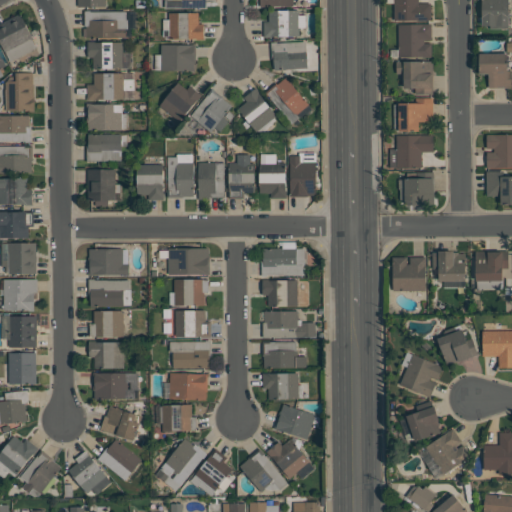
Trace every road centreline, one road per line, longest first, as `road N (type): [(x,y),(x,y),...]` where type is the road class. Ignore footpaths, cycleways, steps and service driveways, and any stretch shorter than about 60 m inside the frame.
road 1 (residential): [(60,230),(511,226)]
road 2 (residential): [(44,0),(59,43),(63,422)]
road 3 (residential): [(459,0),(463,227)]
road 4 (secondary): [(355,307),(356,511)]
road 5 (residential): [(235,228),(239,421)]
road 6 (secondary): [(352,0),(354,147)]
